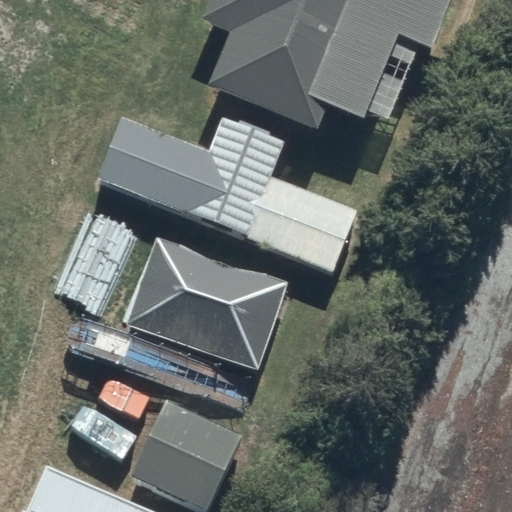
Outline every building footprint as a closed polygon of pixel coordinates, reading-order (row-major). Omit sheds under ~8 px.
[(215,0),(243,14),(240,20),(366,87),(372,76),(403,92),(430,43),(440,48),(461,9),(442,0),(215,0)] [(396,124),(236,41),(232,39),(189,121),(353,206),(396,124)] [(350,225),(223,166),(185,248),(311,307),(350,225)] [(150,258),(122,340),(260,387),(288,305),(150,258)] [(264,404),(75,340),(56,396),(74,402),(54,461),(144,491),(147,484),(228,511),(264,404)] [(139,509),(135,507),(0,452),(0,511),(170,511),(174,504),(146,492),(139,509)]
